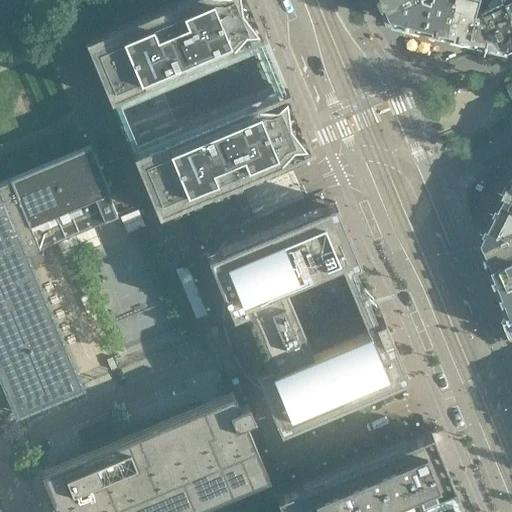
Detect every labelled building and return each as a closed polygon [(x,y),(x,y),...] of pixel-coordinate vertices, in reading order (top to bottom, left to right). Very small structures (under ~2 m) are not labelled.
[(162,0),(84,32),(156,212),(312,150),(274,57),(250,0),(162,0)] [(383,0),(387,9),(406,0),(383,0)] [(428,29),(436,0),(406,0),(387,9),(392,19),(428,29)] [(451,34),(459,0),(436,0),(428,29),(451,34)] [(480,13),(483,0),(459,0),(451,34),(473,40),(480,13)] [(511,47),(511,4),(510,0),(499,0),(487,6),(489,9),(507,48),(510,49),(511,47)] [(507,48),(489,9),(480,13),(473,40),(507,48)] [(81,384),(30,263),(38,246),(116,213),(88,145),(76,149),(0,181),(0,374),(13,407),(15,411),(81,384)] [(511,179),(502,199),(511,203),(511,179)] [(511,233),(511,203),(502,199),(482,241),(484,246),(511,233)] [(385,340),(391,337),(382,315),(376,318),(328,206),(209,256),(232,312),(256,369),(276,417),(288,423),(400,376),(385,340)] [(511,259),(511,233),(484,246),(483,246),(493,269),(511,259)] [(511,259),(493,269),(510,312),(511,310),(511,259)] [(191,265),(177,271),(199,321),(213,314),(191,265)] [(116,295),(117,343),(160,342),(160,331),(169,331),(169,295),(142,296),(141,294),(116,295)] [(268,476),(244,420),(253,417),(247,402),(238,406),(232,391),(110,442),(106,432),(92,438),(96,448),(40,471),(57,511),(182,511),(211,500),(214,507),(228,501),(225,494),(268,476)] [(464,511),(430,430),(275,495),(282,511),(464,511)]
